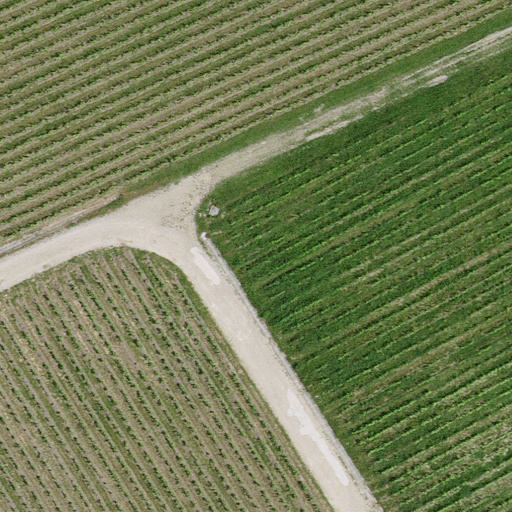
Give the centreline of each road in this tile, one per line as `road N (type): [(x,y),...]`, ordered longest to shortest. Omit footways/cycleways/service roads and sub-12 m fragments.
road 1 (track): [(359,511),(166,207),(0,277)]
road 2 (track): [(511,40),(216,175),(166,207)]
